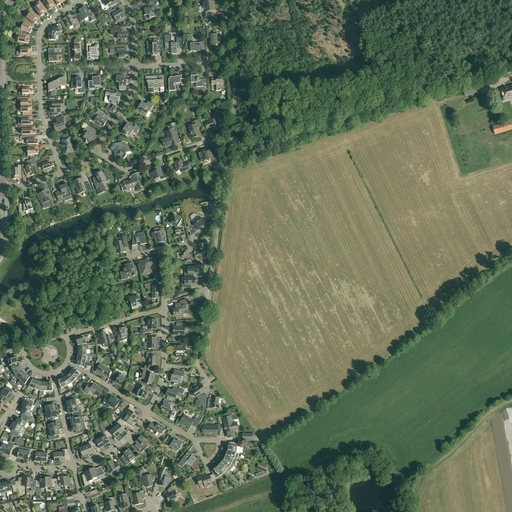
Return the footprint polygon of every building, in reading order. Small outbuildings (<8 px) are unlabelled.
[(43,13),(47,10),(39,0),(35,4),(36,6),(34,8),(41,16),(44,14),(43,13)] [(56,5),(53,0),(45,0),(44,1),(49,10),(52,8),(51,7),(56,5)] [(159,0),(149,0),(151,6),(149,7),(144,9),(145,15),(144,16),(145,20),(150,19),(150,18),(157,17),(156,13),(157,13),(155,2),(160,0),(159,0)] [(204,10),(203,11),(203,12),(204,17),(212,16),(212,13),(209,13),(209,11),(215,10),(214,4),(204,6),(205,9),(204,10)] [(80,19),(83,18),(84,19),(88,17),(91,22),(96,19),(92,12),(90,10),(88,11),(85,7),(79,10),(81,13),(78,15),(80,19)] [(36,21),(39,16),(29,9),(26,13),(28,15),(26,17),(35,24),(37,21),(36,21)] [(110,17),(113,16),(117,22),(125,17),(121,10),(117,12),(115,9),(108,13),(110,17)] [(76,20),(74,21),(70,15),(64,19),(69,28),(73,25),(75,28),(80,25),(76,20)] [(30,30),(33,25),(26,21),(24,24),(23,23),(20,29),(30,33),(32,30),(30,30)] [(55,40),(55,33),(60,31),(60,32),(63,31),(59,24),(49,30),(49,40),(55,40)] [(122,32),(122,29),(115,29),(116,30),(111,30),(111,35),(118,35),(118,39),(120,39),(121,42),(125,42),(125,39),(127,39),(127,32),(122,32)] [(28,40),(29,35),(16,32),(16,35),(19,36),(18,41),(28,43),(29,40),(28,40)] [(176,37),(176,43),(171,43),(171,34),(164,34),(164,43),(165,43),(165,49),(171,49),(171,54),(177,54),(177,48),(178,48),(179,48),(179,47),(182,47),(182,37),(176,37)] [(201,51),(201,46),(204,46),(204,42),(199,42),(199,43),(192,43),(192,34),(187,35),(187,42),(186,42),(186,46),(187,50),(190,50),(190,52),(201,51)] [(217,34),(210,34),(207,34),(207,38),(210,38),(210,45),(212,45),(214,48),(215,49),(217,49),(218,48),(219,46),(221,38),(217,38),(217,34)] [(75,60),(81,60),(80,44),(76,44),(75,43),(80,43),(80,41),(80,40),(79,40),(78,39),(77,39),(76,39),(75,40),(74,41),(74,42),(74,43),(74,46),(72,47),(73,50),(74,50),(75,60)] [(157,51),(161,51),(160,39),(154,39),(154,43),(152,43),(152,45),(148,45),(148,53),(153,53),(153,55),(157,55),(157,51)] [(94,48),(91,48),(90,44),(87,44),(87,53),(87,58),(91,58),(91,59),(93,59),(93,60),(93,59),(98,59),(98,48),(99,48),(99,44),(94,46),(94,48)] [(126,49),(120,49),(120,46),(110,46),(110,51),(117,50),(117,53),(119,53),(119,58),(125,58),(125,56),(128,56),(128,52),(126,52),(126,49)] [(30,51),(31,51),(31,47),(20,48),(21,51),(18,51),(18,57),(30,56),(30,51)] [(61,61),(61,55),(55,55),(55,49),(48,49),(49,62),(61,61)] [(126,85),(129,85),(128,80),(125,80),(124,75),(116,75),(116,82),(119,82),(119,90),(126,90),(126,85)] [(191,76),(191,83),(191,88),(194,88),(194,91),(207,90),(207,80),(201,80),(200,78),(198,78),(198,75),(191,76)] [(481,85),(485,84),(485,85),(491,83),(499,80),(497,76),(497,75),(480,81),(462,87),(463,90),(464,94),(465,96),(483,90),(481,85)] [(157,76),(151,76),(145,76),(146,81),(147,81),(147,84),(148,84),(148,93),(149,93),(153,92),(153,88),(164,88),(164,80),(157,80),(157,76)] [(181,85),(185,85),(185,79),(182,79),(181,76),(176,76),(176,77),(170,77),(170,79),(169,79),(169,92),(175,91),(175,86),(174,86),(174,84),(181,83),(181,85)] [(56,98),(55,95),(55,89),(60,86),(66,86),(66,77),(58,78),(58,79),(48,84),(48,92),(51,91),(51,95),(49,95),(49,99),(51,99),(54,99),(54,98),(56,98)] [(93,81),(88,82),(89,89),(98,89),(98,88),(103,88),(103,85),(103,80),(103,78),(100,78),(100,77),(93,77),(93,81)] [(80,93),(85,93),(85,87),(82,88),(81,78),(76,78),(76,82),(71,83),(72,89),(77,89),(77,88),(80,88),(80,93)] [(216,83),(211,83),(211,90),(216,90),(216,91),(224,91),(224,82),(223,82),(222,79),(217,80),(217,79),(216,79),(216,80),(216,81),(216,83)] [(22,94),(33,94),(33,85),(19,85),(19,89),(22,88),(22,94)] [(500,88),(504,101),(511,99),(511,96),(509,86),(500,88)] [(118,104),(120,98),(115,97),(116,93),(106,91),(105,97),(110,98),(109,102),(111,103),(114,105),(111,109),(108,106),(105,110),(110,113),(111,112),(113,113),(117,107),(115,106),(116,104),(118,104)] [(21,101),(21,106),(32,106),(31,97),(17,98),(18,101),(21,101)] [(58,115),(58,112),(60,112),(60,107),(63,107),(63,101),(52,102),(52,105),(50,105),(50,113),(52,113),(52,116),(54,116),(58,115)] [(142,102),(136,111),(142,115),(145,117),(146,116),(149,111),(149,110),(150,111),(154,105),(148,102),(146,104),(142,102)] [(23,115),(32,115),(32,106),(21,106),(21,112),(23,112),(23,115)] [(107,121),(102,118),(102,117),(104,113),(99,110),(95,116),(95,119),(94,121),(103,127),(107,121)] [(32,124),(32,116),(18,116),(18,122),(21,122),(21,125),(32,124)] [(66,128),(64,123),(65,123),(63,117),(56,119),(58,124),(54,125),(56,132),(66,128)] [(213,131),(220,128),(216,118),(209,120),(210,121),(205,123),(207,129),(212,127),(213,131)] [(197,128),(201,127),(199,120),(192,122),(193,125),(189,127),(191,133),(189,134),(191,139),(197,137),(196,136),(200,135),(197,128)] [(496,133),(511,128),(509,121),(494,125),(496,133)] [(126,136),(127,134),(130,136),(133,131),(137,133),(141,128),(136,124),(134,127),(127,123),(121,133),(126,136)] [(32,125),(19,126),(19,129),(22,129),(22,135),(33,134),(36,134),(36,127),(35,125),(32,125)] [(83,137),(83,138),(91,144),(94,141),(95,141),(95,139),(96,137),(94,136),(90,133),(93,129),(87,125),(83,131),(83,132),(86,134),(83,137)] [(175,134),(178,133),(176,126),(172,127),(173,130),(166,132),(168,138),(162,140),(165,147),(171,145),(171,146),(178,143),(175,134)] [(38,144),(38,135),(21,136),(21,142),(27,142),(27,144),(38,144)] [(64,155),(74,151),(69,137),(62,140),(64,144),(61,145),(64,155)] [(131,152),(130,147),(123,142),(114,144),(110,149),(114,152),(115,157),(119,160),(124,159),(126,155),(126,153),(131,152)] [(29,148),(27,149),(28,154),(28,156),(28,157),(30,157),(34,156),(34,154),(38,154),(38,145),(29,145),(29,146),(29,148)] [(219,153),(216,154),(214,150),(207,152),(206,149),(202,151),(202,152),(199,153),(202,162),(207,160),(209,161),(209,159),(220,156),(219,153)] [(54,166),(51,158),(38,163),(40,168),(42,167),(43,170),(54,166)] [(191,168),(189,163),(183,165),(181,160),(174,163),(177,171),(180,170),(181,172),(191,168)] [(13,179),(22,179),(21,165),(18,165),(18,168),(12,168),(13,179)] [(26,168),(23,169),(26,178),(35,175),(32,166),(31,165),(28,166),(26,167),(26,168)] [(162,179),(167,177),(165,169),(161,171),(160,166),(152,168),(154,172),(150,173),(152,180),(161,177),(162,179)] [(101,185),(103,184),(111,180),(105,172),(103,173),(102,171),(95,174),(98,179),(93,182),(98,195),(104,192),(101,185)] [(138,192),(145,189),(139,173),(132,176),(133,179),(124,182),(127,189),(136,186),(138,192)] [(92,191),(89,183),(84,185),(82,178),(73,181),(78,194),(86,191),(86,193),(92,191)] [(59,202),(64,200),(65,201),(72,199),(67,184),(59,187),(61,191),(55,193),(59,202)] [(42,193),(39,194),(42,203),(49,201),(51,208),(55,206),(52,198),(49,199),(47,195),(46,191),(43,192),(43,191),(42,192),(42,193)] [(29,197),(25,198),(27,203),(24,204),(19,204),(20,216),(24,216),(24,212),(30,210),(31,214),(34,213),(29,197)] [(166,221),(166,222),(166,223),(167,223),(167,224),(168,224),(169,224),(170,224),(175,227),(176,231),(175,231),(176,234),(175,234),(176,238),(185,235),(184,232),(183,232),(183,229),(182,229),(179,230),(178,227),(177,227),(182,219),(173,214),(169,221),(169,220),(168,220),(167,221),(166,221)] [(206,223),(201,218),(200,219),(197,216),(192,220),(195,224),(193,226),(188,225),(191,237),(206,223)] [(163,229),(159,230),(159,228),(154,229),(155,233),(152,233),(153,239),(155,238),(156,243),(163,242),(162,239),(165,238),(163,229)] [(133,234),(132,246),(137,245),(137,243),(140,243),(140,244),(146,243),(144,232),(133,234)] [(120,238),(120,240),(118,240),(118,241),(118,242),(115,243),(115,246),(115,247),(114,248),(114,250),(115,250),(116,250),(117,253),(125,251),(124,247),(125,246),(127,245),(125,237),(120,238)] [(200,254),(207,252),(206,247),(208,246),(207,242),(206,241),(203,242),(203,244),(198,245),(199,247),(196,248),(198,255),(201,255),(200,254)] [(194,260),(192,254),(189,255),(188,248),(179,250),(181,259),(186,258),(187,261),(194,260)] [(156,264),(154,258),(149,259),(146,259),(146,260),(142,261),(143,263),(139,263),(142,274),(152,272),(151,270),(150,270),(149,265),(156,264)] [(123,269),(124,272),(120,273),(122,280),(128,279),(127,276),(128,276),(129,277),(136,275),(135,272),(138,271),(137,265),(134,266),(133,263),(125,265),(126,268),(123,269)] [(185,272),(185,278),(181,278),(192,278),(192,274),(198,274),(198,267),(188,267),(188,272),(185,272)] [(182,282),(182,288),(189,288),(189,285),(195,285),(195,278),(192,278),(181,278),(181,282),(182,282)] [(145,289),(148,288),(148,292),(152,292),(152,299),(158,299),(158,286),(153,286),(152,283),(144,284),(145,289)] [(137,305),(141,304),(141,303),(141,302),(141,301),(140,300),(140,299),(140,298),(139,297),(139,296),(138,295),(138,294),(135,297),(134,296),(131,297),(131,295),(125,297),(127,303),(130,302),(132,309),(137,307),(137,305)] [(184,314),(187,314),(190,314),(190,305),(187,305),(187,304),(175,304),(175,309),(173,309),(173,316),(183,316),(183,315),(184,314)] [(143,327),(143,329),(140,329),(140,334),(151,332),(151,329),(157,329),(157,320),(147,320),(147,325),(146,326),(143,327)] [(174,336),(185,335),(185,323),(177,323),(177,326),(173,327),(174,336)] [(127,337),(128,336),(125,327),(119,329),(120,331),(115,332),(118,343),(123,341),(123,340),(126,339),(127,337)] [(112,345),(111,340),(110,336),(106,337),(105,332),(98,334),(101,345),(104,344),(105,347),(112,345)] [(146,335),(146,338),(147,338),(147,348),(157,348),(157,338),(152,338),(152,334),(146,335)] [(75,338),(78,345),(87,344),(85,338),(82,339),(81,336),(75,338)] [(179,346),(174,346),(174,352),(175,352),(175,357),(184,357),(184,351),(186,351),(186,346),(186,344),(179,344),(179,346)] [(156,356),(153,356),(153,353),(147,352),(146,359),(149,359),(148,366),(156,366),(156,356)] [(16,355),(10,356),(7,357),(9,366),(18,362),(16,355)] [(100,374),(100,373),(106,376),(110,370),(100,364),(103,360),(99,358),(95,365),(98,367),(96,371),(100,374)] [(84,368),(85,362),(77,360),(76,365),(84,368)] [(9,366),(13,371),(20,367),(18,362),(9,366)] [(13,371),(14,373),(11,375),(13,379),(16,376),(23,371),(20,367),(13,371)] [(81,376),(80,374),(81,374),(73,368),(70,372),(76,378),(77,378),(79,379),(81,376)] [(140,378),(143,379),(145,379),(144,383),(152,385),(154,374),(148,372),(149,370),(141,368),(140,373),(141,373),(140,378)] [(183,377),(184,372),(174,370),(173,375),(172,375),(170,382),(180,383),(180,382),(182,381),(183,377)] [(23,371),(16,376),(20,380),(26,374),(23,371)] [(77,383),(74,380),(76,378),(70,372),(67,376),(72,383),(75,385),(77,383)] [(115,380),(113,382),(117,384),(118,383),(121,385),(126,377),(120,373),(120,374),(116,372),(112,379),(115,380)] [(30,377),(26,374),(20,380),(20,381),(18,383),(22,386),(23,386),(24,384),(25,385),(30,377)] [(67,376),(62,378),(67,386),(72,383),(67,376)] [(59,390),(61,389),(67,386),(62,378),(58,381),(60,386),(58,386),(59,390)] [(29,387),(35,389),(37,381),(33,379),(29,387)] [(88,393),(90,391),(99,396),(103,390),(98,387),(98,388),(93,385),(92,387),(88,384),(84,390),(88,393)] [(136,395),(137,396),(140,397),(145,399),(148,393),(144,391),(144,390),(145,387),(138,384),(137,388),(139,389),(136,395)] [(191,393),(191,394),(193,396),(194,396),(195,396),(199,401),(199,405),(203,405),(203,408),(206,409),(206,406),(207,400),(203,400),(204,396),(202,396),(202,395),(201,393),(202,392),(205,390),(201,384),(192,391),(193,392),(191,393)] [(6,390),(2,395),(8,399),(9,400),(10,400),(13,395),(11,393),(11,392),(12,390),(7,386),(5,389),(6,390)] [(175,398),(177,395),(182,397),(184,391),(175,388),(174,391),(168,389),(166,395),(175,398)] [(6,404),(9,400),(8,399),(2,395),(1,394),(0,394),(0,400),(5,404),(6,404)] [(66,402),(67,408),(79,405),(78,400),(77,399),(76,394),(71,397),(72,400),(66,402)] [(120,401),(112,395),(110,398),(107,396),(102,404),(108,408),(109,406),(115,409),(120,401)] [(219,403),(219,398),(212,397),(212,400),(211,401),(208,400),(208,409),(211,409),(211,407),(219,408),(219,403)] [(22,406),(23,407),(24,407),(30,410),(33,405),(34,402),(29,399),(28,401),(27,401),(25,401),(22,406)] [(45,409),(46,413),(56,410),(54,404),(50,405),(50,402),(42,404),(44,409),(45,409)] [(172,406),(173,404),(169,402),(168,405),(164,403),(162,406),(161,407),(162,411),(168,413),(167,414),(173,417),(174,417),(176,413),(172,411),(170,406),(172,406)] [(81,409),(80,409),(79,405),(67,408),(69,414),(74,412),(75,415),(76,415),(82,414),(81,409)] [(130,410),(127,415),(134,420),(137,416),(133,413),(135,410),(130,406),(128,409),(130,410)] [(22,416),(23,417),(28,420),(30,421),(31,418),(29,417),(32,411),(30,410),(24,407),(23,407),(21,412),(23,413),(23,414),(22,416)] [(47,422),(51,421),(52,421),(51,418),(57,417),(56,410),(46,413),(47,417),(45,417),(47,422)] [(70,420),(71,426),(85,422),(84,419),(83,419),(82,414),(76,415),(76,418),(70,420)] [(121,417),(119,420),(124,424),(126,422),(130,425),(134,420),(127,415),(123,419),(121,417)] [(184,415),(180,422),(184,425),(184,424),(189,428),(191,424),(193,421),(184,415)] [(234,431),(237,430),(235,423),(232,423),(231,416),(223,418),(227,435),(234,433),(234,431)] [(15,423),(22,427),(24,428),(28,420),(23,417),(22,419),(21,419),(18,418),(15,423)] [(118,424),(114,428),(120,434),(124,431),(121,427),(124,424),(119,420),(117,422),(118,424)] [(52,424),(51,421),(47,422),(44,423),(45,428),(49,427),(50,431),(59,429),(57,423),(52,424)] [(11,434),(18,437),(20,433),(19,433),(22,427),(15,423),(13,422),(10,428),(13,430),(11,434)] [(87,432),(85,426),(85,422),(71,426),(73,431),(80,430),(80,433),(87,432)] [(151,423),(147,429),(155,435),(157,432),(159,432),(161,434),(165,429),(160,425),(158,428),(151,423)] [(205,426),(205,427),(202,427),(202,434),(205,434),(205,435),(217,435),(217,431),(221,431),(221,424),(217,424),(217,426),(205,426)] [(109,429),(106,431),(110,436),(112,434),(116,438),(120,434),(114,428),(110,431),(109,429)] [(60,435),(59,429),(50,431),(50,435),(48,435),(49,440),(55,439),(54,436),(60,435)] [(105,435),(100,438),(105,446),(110,443),(107,438),(110,436),(106,431),(103,433),(105,435)] [(141,436),(135,442),(137,443),(134,446),(141,453),(148,446),(148,443),(141,436)] [(174,439),(175,438),(171,436),(166,444),(172,448),(172,449),(176,452),(181,448),(181,447),(183,443),(180,441),(179,442),(174,439)] [(94,439),(91,441),(94,446),(97,444),(100,449),(105,446),(100,438),(95,441),(94,439)] [(89,444),(84,446),(88,454),(93,452),(91,448),(94,446),(91,441),(88,442),(89,444)] [(235,442),(229,442),(228,450),(239,454),(240,453),(240,446),(235,446),(235,442)] [(12,451),(15,452),(16,446),(14,445),(13,447),(8,445),(5,454),(10,456),(12,451)] [(15,452),(18,453),(17,458),(23,459),(24,450),(19,449),(20,446),(16,446),(15,452)] [(82,457),(88,454),(84,446),(79,448),(78,446),(75,447),(77,453),(81,452),(82,457)] [(124,454),(120,457),(124,462),(126,465),(131,462),(130,462),(131,462),(133,460),(134,457),(135,456),(129,448),(123,453),(124,454)] [(29,455),(33,456),(33,449),(30,449),(30,451),(24,450),(23,459),(28,460),(29,455)] [(35,461),(41,462),(42,453),(36,452),(37,450),(33,449),(33,456),(36,456),(35,461)] [(65,452),(59,453),(60,461),(66,461),(65,456),(69,456),(68,449),(64,449),(65,452)] [(47,457),(50,457),(51,457),(50,451),(47,450),(47,453),(42,453),(41,462),(47,462),(47,457)] [(54,450),(50,451),(51,457),(54,457),(54,462),(60,461),(59,453),(54,453),(54,450)] [(228,450),(226,455),(234,458),(237,460),(239,454),(228,450)] [(193,454),(189,451),(177,465),(182,468),(188,461),(190,463),(194,472),(200,469),(197,463),(198,462),(196,460),(194,458),(191,456),(193,454)] [(226,455),(224,459),(234,466),(237,460),(234,458),(226,455)] [(224,459),(221,463),(228,469),(230,471),(234,466),(224,459)] [(115,473),(122,470),(117,462),(113,465),(111,460),(105,464),(110,473),(112,472),(115,473)] [(221,463),(218,467),(226,476),(230,471),(228,469),(221,463)] [(103,471),(100,472),(99,468),(95,469),(95,467),(89,469),(89,470),(92,479),(93,479),(97,477),(98,480),(106,477),(103,471)] [(226,476),(218,467),(211,471),(213,476),(214,475),(216,478),(224,473),(226,476)] [(169,478),(165,476),(166,471),(161,469),(158,478),(161,478),(159,485),(166,487),(167,482),(168,482),(169,478)] [(92,479),(89,470),(84,472),(85,474),(81,476),(85,486),(90,484),(89,481),(93,480),(93,479),(92,479)] [(139,471),(140,477),(142,484),(145,483),(146,487),(153,485),(152,480),(154,480),(152,474),(146,476),(144,470),(139,471)] [(58,478),(54,479),(55,490),(61,489),(60,486),(64,486),(65,486),(64,486),(65,486),(63,477),(63,476),(63,475),(57,477),(58,478)] [(213,485),(210,476),(205,478),(204,475),(196,478),(200,486),(204,485),(205,488),(213,485)] [(27,486),(27,487),(28,478),(28,476),(22,476),(22,478),(18,478),(18,481),(15,482),(16,485),(12,486),(13,492),(22,490),(22,486),(27,486)] [(63,477),(63,476),(63,477),(65,486),(64,486),(65,486),(65,487),(69,486),(70,490),(75,488),(73,477),(69,478),(69,476),(63,477)] [(45,477),(45,478),(45,479),(46,479),(46,487),(50,487),(50,490),(55,490),(54,479),(51,479),(51,477),(45,477)] [(31,492),(36,492),(37,480),(34,480),(34,478),(28,478),(27,487),(27,488),(31,488),(31,492)] [(46,489),(46,488),(46,487),(46,479),(45,479),(40,478),(40,481),(37,480),(36,492),(41,492),(41,488),(46,489)] [(168,490),(169,494),(166,495),(168,502),(174,500),(175,500),(177,498),(178,498),(178,497),(179,496),(177,494),(176,492),(177,491),(172,486),(168,490)] [(140,491),(140,493),(133,494),(131,488),(128,489),(129,491),(130,497),(133,496),(135,505),(143,503),(142,501),(144,497),(143,491),(140,491)] [(127,498),(130,497),(129,491),(125,492),(126,494),(118,496),(121,508),(129,506),(127,498)] [(107,511),(115,510),(113,504),(117,503),(115,497),(109,498),(109,501),(105,502),(107,511)]
